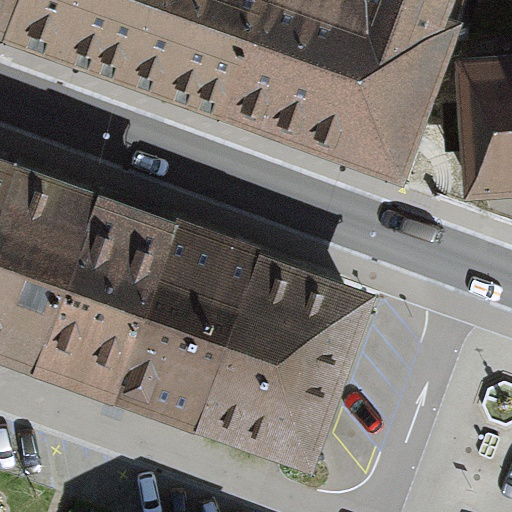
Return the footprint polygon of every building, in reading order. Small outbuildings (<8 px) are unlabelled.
[(13,0),(0,0),(0,23),(4,25),(13,0)] [(225,101),(261,0),(13,0),(4,25),(225,101)] [(261,0),(226,98),(307,127),(353,0),(261,0)] [(460,10),(433,0),(353,0),(307,127),(394,159),(440,28),(437,27),(437,25),(435,25),(439,13),(458,19),(460,10)] [(433,0),(460,10),(463,0),(433,0)] [(511,54),(462,58),(471,187),(511,184),(511,54)] [(0,206),(11,176),(0,172),(0,206)] [(11,176),(0,206),(0,334),(40,349),(92,205),(11,176)] [(170,234),(92,205),(40,349),(118,378),(170,234)] [(170,234),(118,378),(201,407),(253,264),(170,234)] [(353,300),(253,264),(201,407),(301,444),(321,390),(323,390),(336,356),(333,355),(353,300)]
